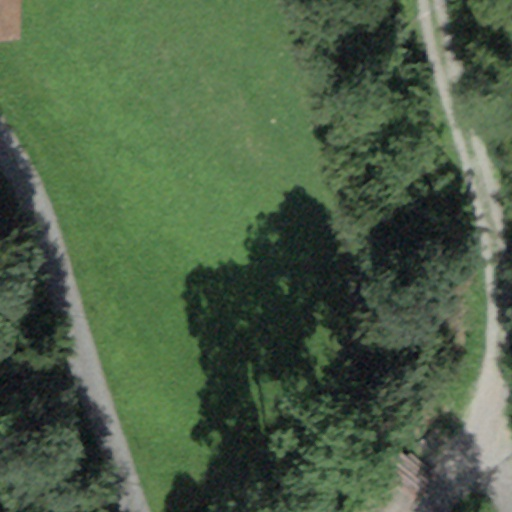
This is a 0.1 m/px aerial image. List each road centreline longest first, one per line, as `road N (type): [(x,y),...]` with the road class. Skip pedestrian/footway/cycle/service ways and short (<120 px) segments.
road 1 (track): [(497,431),(496,242),(434,0)]
road 2 (track): [(0,152),(41,237),(134,511)]
road 3 (track): [(405,511),(497,431)]
